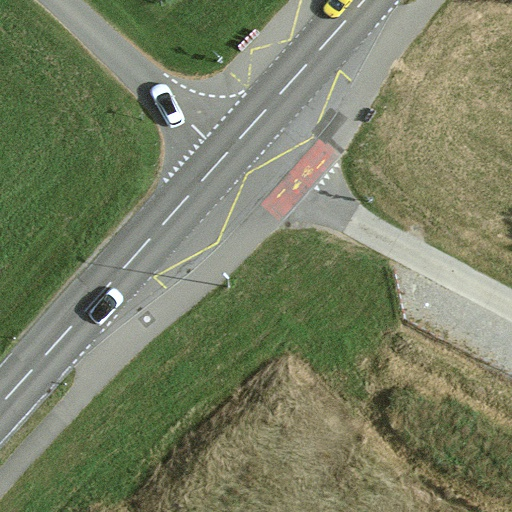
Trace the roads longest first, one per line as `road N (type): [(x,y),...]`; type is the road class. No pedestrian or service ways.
road 1 (tertiary): [(224,154),(0,404)]
road 2 (track): [(224,154),(511,311)]
road 3 (unclassified): [(58,0),(224,154)]
road 4 (tertiary): [(365,0),(224,154)]
